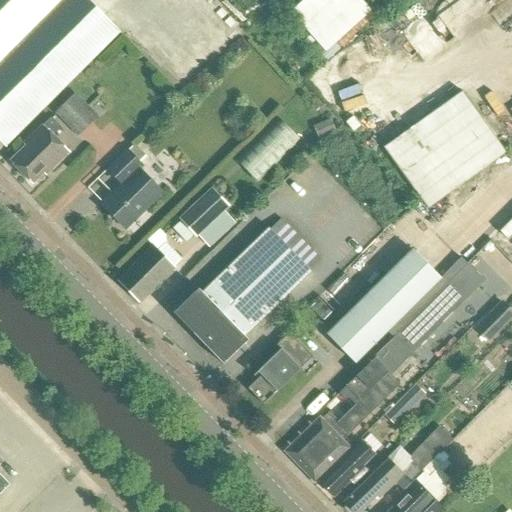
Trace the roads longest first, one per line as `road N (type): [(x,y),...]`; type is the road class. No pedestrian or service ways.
road 1 (secondary): [(289,511),(0,216)]
road 2 (unclassified): [(142,511),(0,367)]
